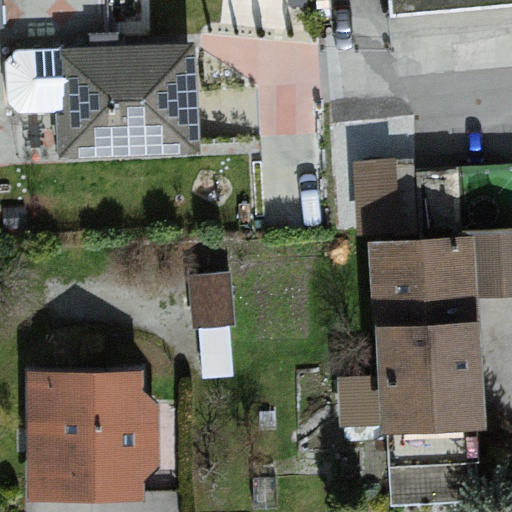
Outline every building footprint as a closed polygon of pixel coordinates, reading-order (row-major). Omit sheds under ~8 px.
[(511,0),(396,0),(398,21),(511,13),(511,0)] [(189,41),(61,43),(63,145),(191,143),(189,41)] [(511,229),(369,240),(389,498),(480,498),(475,288),(511,286),(511,229)] [(230,255),(195,256),(198,358),(234,357),(230,255)] [(162,368),(24,369),(24,495),(162,494),(162,368)]
